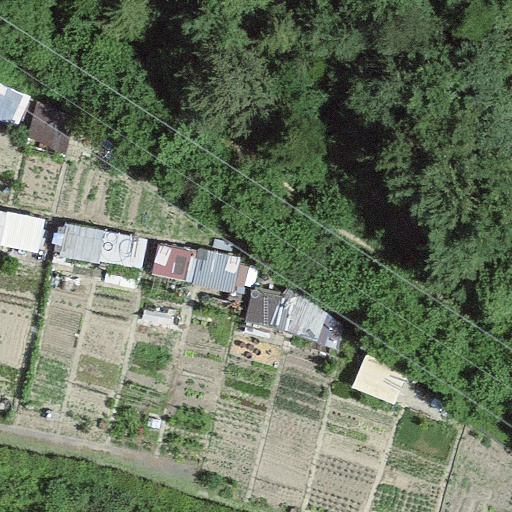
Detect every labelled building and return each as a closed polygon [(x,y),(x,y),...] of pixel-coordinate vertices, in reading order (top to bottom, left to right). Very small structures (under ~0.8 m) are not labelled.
[(36,122),(32,155),(59,158),(63,125),(36,122)] [(13,225),(11,251),(42,254),(45,228),(13,225)] [(107,241),(104,266),(150,272),(154,247),(107,241)] [(171,251),(166,281),(211,289),(216,258),(171,251)] [(256,295),(248,327),(273,334),(282,302),(256,295)]
